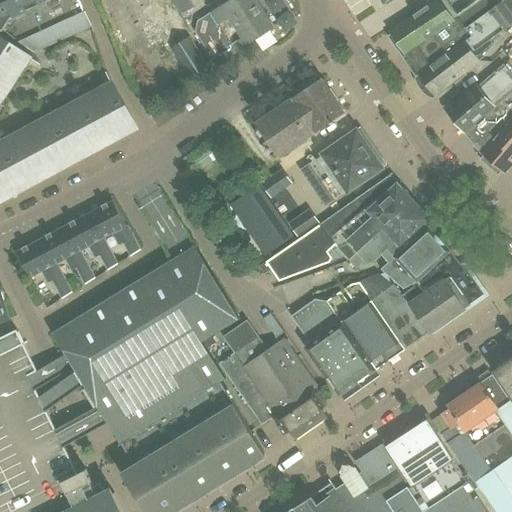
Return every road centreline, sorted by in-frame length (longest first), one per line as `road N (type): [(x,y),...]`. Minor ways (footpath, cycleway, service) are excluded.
road 1 (residential): [(511,315),(230,511)]
road 2 (residential): [(313,15),(332,21),(446,174),(511,229)]
road 3 (residential): [(159,148),(296,53),(313,15)]
road 4 (residential): [(274,309),(227,278),(153,152)]
road 5 (residential): [(87,425),(0,254)]
road 6 (residential): [(0,233),(153,152)]
road 7 (residential): [(159,148),(85,0)]
